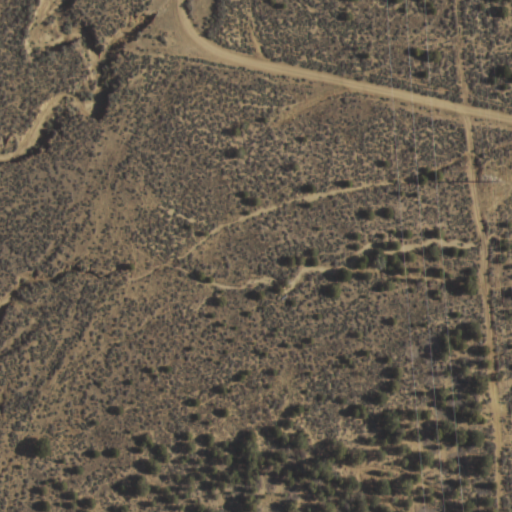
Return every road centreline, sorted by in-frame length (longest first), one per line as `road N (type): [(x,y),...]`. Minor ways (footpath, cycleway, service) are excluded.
road 1 (residential): [(0,353),(187,0)]
road 2 (track): [(190,0),(224,55),(511,115)]
